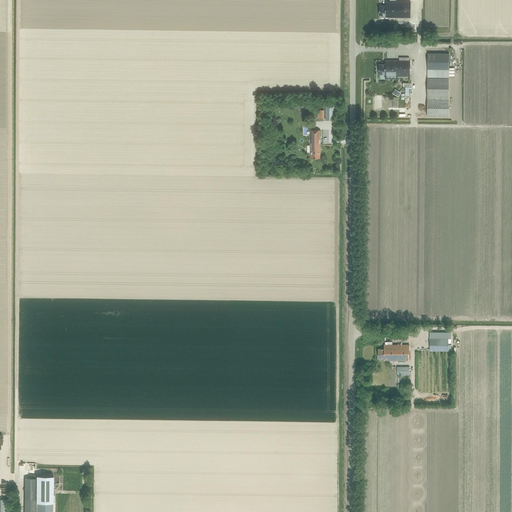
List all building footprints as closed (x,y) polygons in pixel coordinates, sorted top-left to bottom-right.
[(410,17),(410,2),(385,2),(385,6),(379,6),(379,15),(385,15),(385,17),(410,17)] [(449,68),(449,53),(427,53),(427,77),(454,77),(454,68),(449,68)] [(397,79),(397,76),(409,76),(410,76),(410,61),(409,61),(409,58),(399,57),(399,60),(385,60),(385,64),(379,64),(379,74),(385,74),(385,79),(397,79)] [(449,78),(427,78),(427,116),(449,116),(449,78)] [(325,103),(325,120),(335,120),(335,103),(325,103)] [(320,130),(310,130),(310,158),(320,158),(320,130)] [(451,332),(429,332),(429,350),(448,351),(448,345),(450,345),(450,343),(448,343),(448,338),(451,338),(451,332)] [(409,360),(409,345),(384,345),(384,349),(378,349),(378,359),(384,359),(384,360),(409,360)] [(53,502),(54,476),(36,476),(36,478),(25,478),(25,499),(36,499),(36,502),(53,502)] [(54,494),(53,511),(70,511),(71,504),(65,504),(65,499),(71,499),(75,499),(75,503),(81,503),(81,497),(66,497),(66,494),(54,494)] [(36,499),(25,499),(24,511),(37,511),(37,503),(37,502),(36,502),(36,499)] [(0,511),(8,511),(9,500),(0,500),(0,511)] [(37,511),(52,511),(52,503),(37,503),(37,511)]
